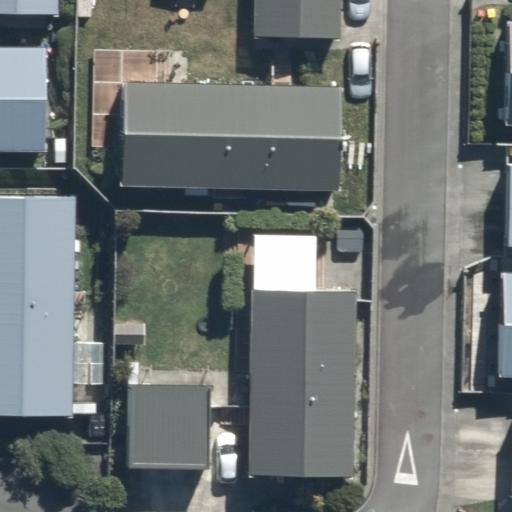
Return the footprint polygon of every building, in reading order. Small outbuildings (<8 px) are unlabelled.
[(53,0),(0,0),(0,11),(53,13),(53,0)] [(334,0),(248,0),(248,37),(334,39),(334,0)] [(511,17),(502,17),(499,121),(511,121),(511,17)] [(0,147),(39,148),(40,45),(0,44),(0,147)] [(334,188),(338,84),(118,77),(113,180),(334,188)] [(511,243),(511,160),(502,160),(499,243),(511,243)] [(71,193),(0,192),(0,410),(70,411),(71,193)] [(511,375),(511,269),(494,269),(493,375),(511,375)] [(349,288),(245,286),(241,473),(344,474),(349,288)] [(203,468),(204,382),(122,381),(122,465),(203,468)]
